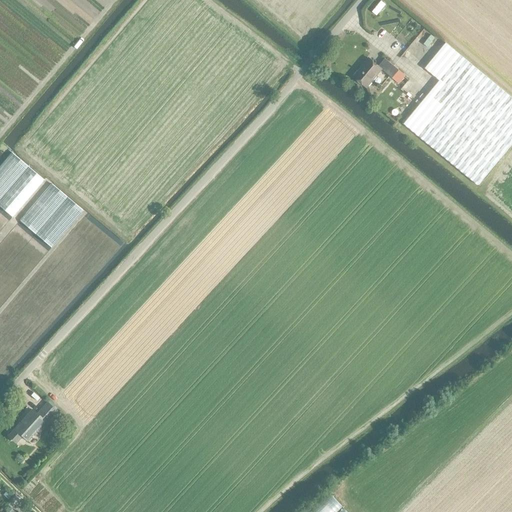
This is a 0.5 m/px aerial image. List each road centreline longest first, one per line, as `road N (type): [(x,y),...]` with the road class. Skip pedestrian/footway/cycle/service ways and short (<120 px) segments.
road 1 (unclassified): [(0,397),(362,0)]
road 2 (track): [(84,213),(123,246),(0,383)]
road 3 (track): [(84,213),(0,312)]
